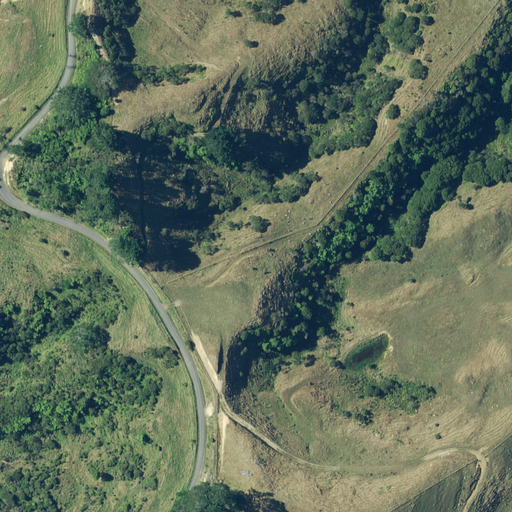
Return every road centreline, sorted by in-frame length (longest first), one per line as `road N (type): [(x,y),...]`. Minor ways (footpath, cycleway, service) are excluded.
road 1 (unclassified): [(0,185),(21,206),(79,226),(126,263),(182,348),(199,390),(200,453),(177,511)]
road 2 (unclassified): [(71,0),(61,90),(0,169)]
